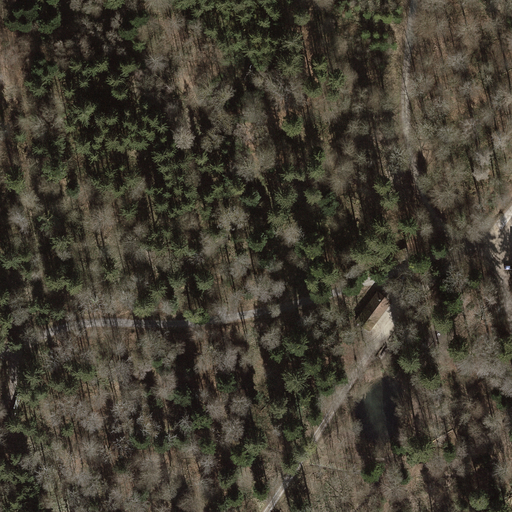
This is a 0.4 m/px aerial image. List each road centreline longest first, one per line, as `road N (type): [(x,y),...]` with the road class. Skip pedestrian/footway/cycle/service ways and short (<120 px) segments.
road 1 (track): [(481,239),(302,302),(34,336),(0,350)]
road 2 (track): [(481,239),(427,287),(361,367),(263,511)]
road 3 (track): [(481,239),(430,212),(414,166),(405,111),(412,0)]
